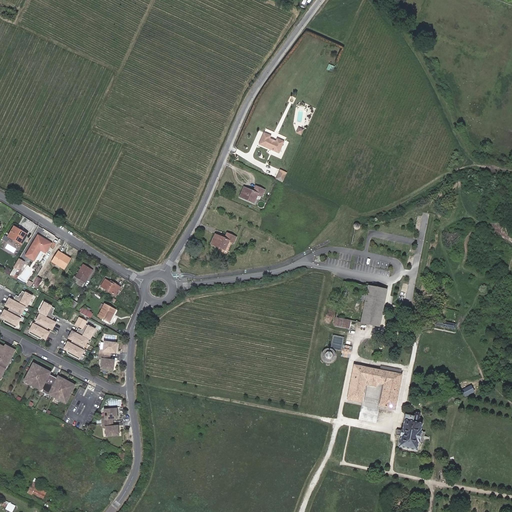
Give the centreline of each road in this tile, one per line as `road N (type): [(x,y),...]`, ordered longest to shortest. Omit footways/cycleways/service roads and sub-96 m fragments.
road 1 (unclassified): [(163,276),(252,90),(322,0)]
road 2 (unknown): [(381,0),(469,160)]
road 3 (residential): [(147,282),(0,195)]
road 4 (residential): [(130,389),(109,387),(0,329)]
road 5 (unknown): [(353,221),(469,160)]
road 6 (residential): [(110,511),(137,464),(130,389)]
